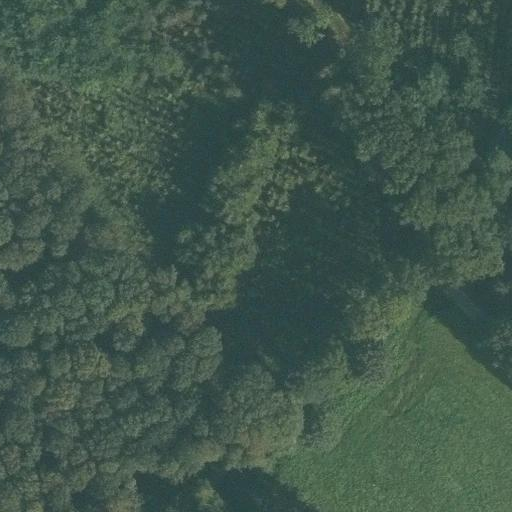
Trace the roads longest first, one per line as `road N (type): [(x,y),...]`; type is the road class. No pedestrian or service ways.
road 1 (track): [(0,106),(247,440)]
road 2 (track): [(432,258),(173,511)]
road 3 (residential): [(511,172),(432,258),(511,352)]
